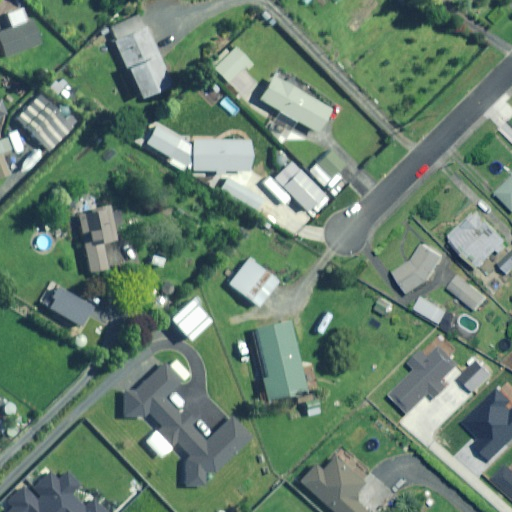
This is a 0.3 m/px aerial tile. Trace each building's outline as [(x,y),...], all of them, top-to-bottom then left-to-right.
[(169,84),(136,14),(107,28),(115,45),(113,46),(138,99),(169,84)] [(38,43),(28,21),(0,33),(0,50),(4,59),(38,43)] [(247,62),(231,45),(209,67),(225,84),(247,62)] [(328,110),(271,77),(257,100),(276,111),(271,120),(288,130),(293,121),(314,133),(328,110)] [(63,120),(36,93),(12,118),(46,152),(76,121),(69,114),(63,120)] [(0,138),(0,177),(8,174),(2,157),(12,153),(6,137),(0,138)] [(245,143),(190,140),(189,171),(244,173),(245,143)] [(314,163),(306,171),(321,186),(344,163),(334,153),(319,168),(314,163)] [(320,196),(288,162),(270,180),(302,213),(320,196)] [(511,175),(495,192),(511,209),(511,175)] [(257,198),(243,190),(237,202),(251,210),(257,198)] [(113,240),(106,208),(75,214),(87,273),(105,269),(100,243),(113,240)] [(506,244),(478,211),(448,236),(477,269),(506,244)] [(442,258),(424,246),(414,261),(394,273),(407,294),(427,282),(442,258)] [(510,276),(511,274),(511,249),(498,265),(510,276)] [(276,282),(246,258),(226,283),(256,307),(276,282)] [(486,298),(459,276),(449,288),(476,310),(486,298)] [(207,299),(200,287),(192,292),(199,304),(207,299)] [(447,312),(423,297),(416,309),(440,324),(447,312)] [(391,304),(383,300),(377,311),(385,315),(391,304)] [(207,322),(188,301),(167,319),(186,341),(207,322)] [(303,393),(288,322),(252,329),(263,378),(261,378),(266,401),(303,393)] [(203,472),(209,477),(249,436),(230,418),(206,442),(190,426),(194,422),(181,410),(177,414),(162,399),(179,381),(160,362),(132,391),(120,391),(119,419),(140,419),(147,413),(160,426),(155,432),(153,430),(141,442),(159,459),(175,443),(188,456),(183,461),(182,487),(203,487),(203,472)] [(511,406),(511,377),(500,370),(487,392),(511,407),(511,406)] [(511,419),(494,417),(491,443),(506,444),(505,454),(511,454),(511,419)] [(477,465),(456,446),(448,455),(469,474),(477,465)] [(362,484),(332,457),(319,471),(312,464),(296,481),(330,511),(367,511),(350,497),(362,484)]
